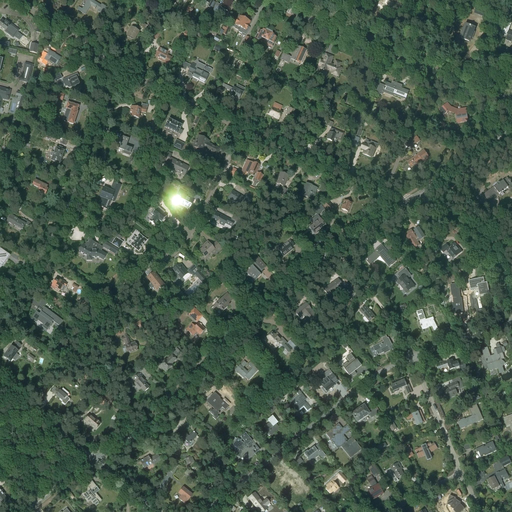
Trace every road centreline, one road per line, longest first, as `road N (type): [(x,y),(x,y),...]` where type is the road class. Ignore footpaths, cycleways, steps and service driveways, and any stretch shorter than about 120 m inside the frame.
road 1 (tertiary): [(411,199),(282,288),(146,425),(92,459)]
road 2 (residential): [(0,319),(47,243),(94,141),(107,97),(98,56)]
road 3 (tertiary): [(511,99),(269,0)]
road 4 (residential): [(205,511),(355,389),(412,357)]
road 5 (residential): [(411,199),(242,129)]
road 6 (residential): [(242,129),(98,56)]
road 7 (residential): [(511,309),(481,236),(411,199)]
road 8 (track): [(412,357),(334,248)]
road 9 (residential): [(461,473),(412,357)]
road 10 (tertiary): [(511,125),(411,199)]
road 11 (residential): [(92,459),(0,382)]
